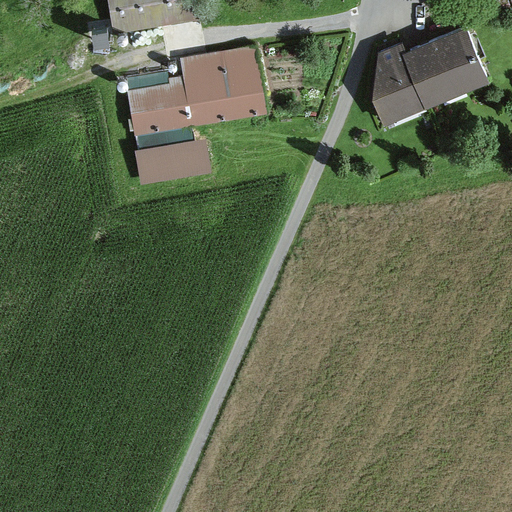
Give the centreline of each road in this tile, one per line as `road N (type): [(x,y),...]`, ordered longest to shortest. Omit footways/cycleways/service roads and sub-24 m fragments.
road 1 (residential): [(369,0),(330,129),(169,511)]
road 2 (track): [(366,13),(231,32),(0,103)]
